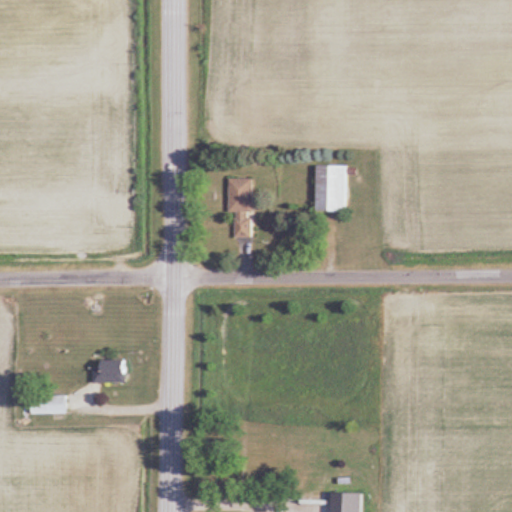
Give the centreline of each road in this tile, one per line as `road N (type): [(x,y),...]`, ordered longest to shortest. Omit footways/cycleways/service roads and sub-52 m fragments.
road 1 (residential): [(0,279),(511,275)]
road 2 (tertiary): [(170,511),(174,0)]
